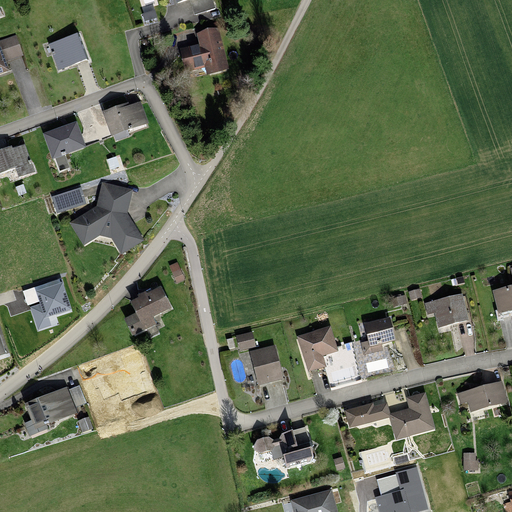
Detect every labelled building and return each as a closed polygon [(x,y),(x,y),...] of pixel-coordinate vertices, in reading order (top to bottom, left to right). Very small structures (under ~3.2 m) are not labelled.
[(212,0),(189,0),(194,15),(215,8),(212,0)] [(155,9),(142,13),(144,21),(157,17),(155,9)] [(226,72),(216,32),(197,37),(199,47),(180,52),(186,74),(205,69),(207,77),(226,72)] [(77,33),(48,44),(58,70),(87,59),(77,33)] [(127,109),(126,106),(101,114),(109,138),(146,126),(139,105),(127,109)] [(74,126),(43,136),(51,160),(82,149),(74,126)] [(9,150),(0,153),(0,174),(13,169),(17,179),(32,173),(23,148),(10,153),(9,150)] [(118,157),(102,161),(105,172),(120,169),(118,157)] [(83,245),(100,235),(111,238),(121,254),(144,240),(127,213),(133,190),(102,182),(96,206),(69,223),(83,245)] [(23,184),(15,187),(18,196),(26,193),(23,184)] [(81,187),(51,197),(57,214),(87,204),(81,187)] [(62,283),(37,291),(41,304),(31,307),(38,329),(51,325),(48,315),(70,308),(62,283)] [(511,289),(493,293),(498,317),(511,314),(511,310),(511,289)] [(159,290),(130,305),(135,316),(123,322),(130,338),(145,331),(143,327),(152,323),(150,318),(168,310),(159,290)] [(392,299),(394,308),(403,306),(401,297),(392,299)] [(460,300),(425,305),(427,314),(434,313),(437,328),(464,324),(460,300)] [(392,343),(388,321),(363,327),(367,345),(361,346),(363,355),(381,351),(380,346),(392,343)] [(0,355),(9,353),(0,325),(0,355)] [(330,331),(296,339),(306,375),(324,370),(320,357),(335,353),(330,331)] [(249,335),(236,338),(239,353),(252,350),(249,335)] [(273,348),(249,354),(257,388),(282,382),(273,348)] [(499,386),(457,396),(459,405),(467,404),(470,414),(504,406),(499,386)] [(65,391),(24,406),(30,423),(24,426),(28,437),(45,430),(43,426),(75,415),(65,391)] [(408,412),(388,417),(389,419),(394,440),(432,432),(423,396),(405,400),(408,412)] [(372,423),(389,419),(388,417),(386,406),(369,410),(372,423)] [(352,414),(348,424),(356,427),(360,417),(352,414)] [(303,431),(279,438),(282,450),(307,444),(303,431)] [(269,441),(252,444),(254,454),(270,451),(269,441)] [(309,453),(282,459),(284,468),(311,461),(309,453)] [(414,511),(427,508),(416,468),(397,473),(401,491),(376,498),(380,511),(414,511)] [(337,511),(332,489),(290,500),(291,503),(283,505),(284,511),(337,511)]
